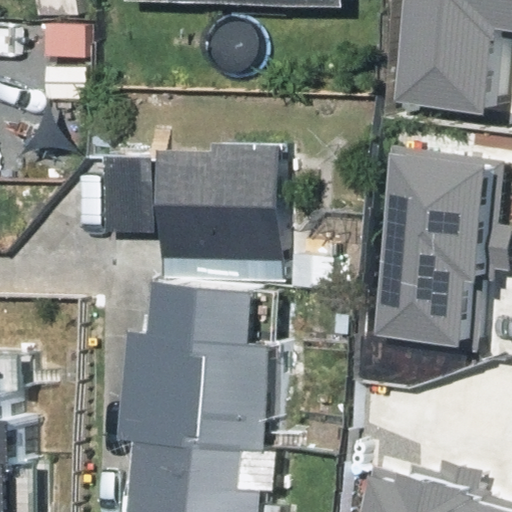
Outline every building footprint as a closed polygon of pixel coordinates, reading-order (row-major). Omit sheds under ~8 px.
[(511,0),(435,0),(420,106),(495,117),(507,38),(511,39),(511,0)] [(511,150),(422,137),(393,331),(469,342),(480,264),(498,267),(511,171),(511,150)] [(225,144),(225,151),(170,150),(168,260),(294,262),(296,145),(225,144)] [(167,339),(141,336),(130,443),(156,446),(148,511),(275,511),(293,346),(267,343),(272,289),(173,279),(167,339)] [(29,355),(0,354),(0,511),(56,511),(60,408),(27,407),(29,355)] [(511,511),(511,500),(377,464),(364,511),(511,511)]
